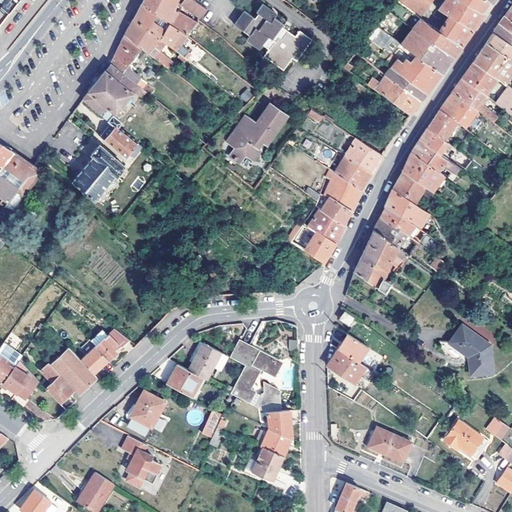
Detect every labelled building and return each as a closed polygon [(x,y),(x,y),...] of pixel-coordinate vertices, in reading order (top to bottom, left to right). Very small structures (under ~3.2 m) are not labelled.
[(169,21),(188,34),(196,21),(173,8),(175,0),(143,0),(142,2),(157,12),(169,21)] [(182,0),(182,3),(200,16),(205,8),(194,0),(182,0)] [(395,0),(388,10),(398,17),(406,6),(397,0),(395,0)] [(397,0),(406,6),(421,17),(423,14),(433,0),(397,0)] [(484,13),(482,12),(464,0),(443,0),(439,7),(450,14),(439,28),(462,43),(474,27),(484,13)] [(486,7),(490,0),(464,0),(482,12),(486,7)] [(185,38),(188,34),(169,21),(165,27),(158,22),(159,21),(156,19),(155,21),(153,19),(157,12),(142,2),(138,10),(134,18),(167,43),(181,55),(185,58),(193,49),(183,41),(185,38)] [(257,19),(255,17),(244,9),(234,24),(249,35),(246,39),(259,48),(262,44),(268,49),(263,56),(283,70),(292,57),(296,60),(311,40),(299,31),(295,35),(281,25),(283,23),(274,17),(277,13),(262,3),(256,11),(259,12),(261,14),(257,19)] [(377,26),(395,39),(404,28),(395,21),(398,17),(388,10),(377,26)] [(511,19),(504,14),(502,18),(499,23),(511,32),(511,19)] [(462,43),(439,28),(423,19),(421,17),(412,28),(453,55),(458,48),(462,43)] [(159,52),(167,43),(134,18),(129,29),(126,34),(143,47),(154,57),(159,52)] [(511,32),(499,23),(496,27),(493,31),(511,45),(511,32)] [(402,43),(395,39),(377,26),(370,34),(394,52),(399,46),(414,57),(411,60),(406,57),(403,61),(393,54),(386,63),(392,66),(427,92),(435,81),(441,72),(402,43)] [(395,39),(402,43),(409,32),(404,28),(395,39)] [(448,63),(453,55),(412,28),(409,32),(402,43),(441,72),(448,63)] [(511,59),(511,58),(511,45),(493,31),(489,37),(487,41),(511,59)] [(124,62),(130,61),(136,61),(143,47),(126,34),(120,46),(114,57),(117,59),(119,58),(124,62)] [(196,46),(198,42),(188,34),(185,38),(196,46)] [(511,73),(511,59),(487,41),(480,51),(474,60),(500,79),(505,83),(511,73)] [(154,57),(168,68),(172,63),(159,52),(154,57)] [(146,91),(150,94),(153,91),(145,84),(139,76),(130,69),(130,61),(124,62),(119,58),(117,59),(114,57),(111,63),(146,91)] [(463,77),(487,96),(500,79),(474,60),(468,69),(463,77)] [(88,92),(83,98),(111,121),(118,127),(121,122),(113,116),(134,90),(142,97),(146,91),(111,63),(105,70),(104,69),(98,77),(97,77),(94,82),(87,91),(88,92)] [(344,69),(348,72),(352,66),(348,63),(344,69)] [(384,73),(386,74),(392,66),(386,63),(380,70),(384,73)] [(425,95),(427,92),(392,66),(386,74),(393,79),(421,99),(425,95)] [(367,83),(383,93),(393,79),(386,74),(384,73),(378,82),(371,78),(367,83)] [(481,103),(487,96),(463,77),(459,82),(453,91),(475,108),(494,122),(498,116),(491,111),(493,108),(490,106),(488,108),(481,103)] [(417,105),(421,99),(393,79),(383,93),(411,113),(417,105)] [(493,100),(511,114),(511,88),(510,87),(500,101),(495,98),(493,100)] [(240,95),(245,102),(253,95),(247,89),(240,95)] [(440,108),(463,125),(475,108),(453,91),(446,100),(440,108)] [(271,100),(256,121),(261,124),(275,103),(271,100)] [(259,145),(261,141),(264,137),(269,141),(284,119),(280,117),(285,111),(275,103),(261,124),(256,121),(248,115),(239,129),(237,128),(229,141),(235,144),(229,153),(235,156),(234,158),(235,159),(236,158),(241,161),(246,154),(253,159),(261,147),(259,146),(259,145)] [(470,131),(463,125),(440,108),(435,116),(428,125),(445,139),(450,132),(453,134),(448,141),(457,149),(470,131)] [(309,111),(307,117),(320,122),(322,115),(309,111)] [(133,156),(141,146),(122,130),(118,127),(111,121),(99,135),(126,158),(130,154),(133,156)] [(198,122),(191,130),(205,143),(212,136),(198,122)] [(472,159),(457,149),(448,141),(445,139),(428,125),(424,132),(420,138),(446,159),(463,170),(472,159)] [(356,137),(345,155),(372,172),(376,164),(383,155),(356,137)] [(442,164),(446,159),(420,138),(417,145),(412,151),(438,170),(442,164)] [(0,168),(13,152),(1,144),(0,143),(0,168)] [(94,156),(73,181),(96,200),(115,174),(117,175),(125,166),(100,144),(91,154),(94,156)] [(315,161),(328,168),(337,155),(320,144),(314,153),(318,157),(315,161)] [(443,174),(438,170),(412,151),(408,160),(403,170),(432,191),(443,174)] [(34,166),(13,152),(0,168),(0,196),(9,203),(17,192),(23,196),(46,165),(38,159),(34,166)] [(334,173),(362,190),(367,181),(372,172),(345,155),(334,173)] [(459,176),(463,170),(446,159),(442,164),(459,176)] [(357,199),(362,190),(334,173),(329,169),(324,177),(328,179),(325,195),(331,197),(352,209),(357,199)] [(434,202),(439,195),(432,191),(403,170),(401,176),(395,189),(417,204),(423,193),(434,202)] [(430,212),(417,204),(395,189),(391,197),(386,207),(414,223),(421,227),(430,212)] [(17,192),(9,203),(6,206),(13,212),(24,197),(23,196),(17,192)] [(348,216),(352,209),(331,197),(323,211),(344,224),(348,216)] [(408,233),(414,223),(386,207),(384,211),(381,217),(408,233)] [(345,225),(344,224),(323,211),(321,210),(305,224),(335,242),(340,233),(345,225)] [(374,230),(400,248),(409,234),(408,233),(381,217),(378,222),(374,230)] [(285,235),(291,229),(297,224),(294,221),(282,231),(285,235)] [(0,237),(5,242),(10,235),(6,232),(4,225),(0,222),(0,237)] [(331,249),(335,242),(305,224),(296,233),(289,239),(323,261),(331,249)] [(495,238),(511,249),(511,247),(511,235),(502,228),(495,238)] [(284,236),(289,239),(296,233),(291,229),(285,235),(284,236)] [(410,256),(400,248),(374,230),(365,249),(355,271),(385,292),(391,284),(384,279),(395,259),(404,265),(410,256)] [(447,262),(443,259),(440,257),(439,256),(432,266),(441,272),(448,263),(447,262)] [(355,317),(346,311),(340,318),(349,325),(355,317)] [(469,357),(471,374),(494,372),(491,344),(463,324),(450,343),(469,357)] [(123,347),(130,340),(115,328),(110,333),(123,347)] [(117,353),(123,347),(110,333),(107,336),(102,330),(91,340),(97,346),(110,360),(117,353)] [(13,333),(7,339),(14,347),(21,342),(13,333)] [(338,349),(358,362),(368,347),(348,334),(338,349)] [(289,339),(289,350),(297,349),(297,339),(289,339)] [(0,379),(2,381),(14,364),(17,360),(19,357),(22,354),(4,340),(2,343),(0,345),(0,379)] [(242,340),(233,357),(246,365),(232,392),(232,393),(251,404),(257,393),(250,389),(262,367),(276,375),(283,363),(242,340)] [(31,342),(26,349),(30,353),(36,347),(31,342)] [(205,342),(189,369),(203,376),(207,379),(222,351),(205,342)] [(97,377),(95,375),(82,360),(68,344),(65,348),(67,350),(53,364),(76,389),(79,393),(89,385),(97,377)] [(82,360),(95,375),(102,367),(110,360),(97,346),(94,349),(82,360)] [(370,370),(358,362),(338,349),(333,358),(336,360),(331,367),(354,383),(361,374),(364,377),(370,370)] [(12,400),(22,406),(39,381),(23,368),(26,365),(19,357),(17,360),(14,364),(2,381),(8,385),(16,391),(9,400),(10,401),(12,400)] [(69,395),(76,389),(53,364),(50,362),(42,369),(53,381),(47,387),(61,403),(69,395)] [(192,396),(203,376),(189,369),(178,363),(167,383),(181,390),(192,396)] [(269,411),(281,410),(280,391),(268,385),(266,398),(263,396),(258,407),(269,411)] [(145,390),(132,414),(152,425),(165,401),(145,390)] [(65,409),(80,397),(76,393),(62,404),(65,409)] [(232,399),(229,406),(234,408),(237,402),(232,399)] [(20,408),(22,406),(12,400),(10,401),(20,408)] [(220,413),(213,409),(203,432),(210,435),(220,413)] [(269,426),(292,437),(291,410),(281,410),(269,411),(269,415),(269,426)] [(217,426),(223,429),(227,420),(221,418),(217,426)] [(459,420),(454,427),(479,445),(483,438),(459,420)] [(500,439),(509,426),(503,422),(494,434),(500,439)] [(210,443),(212,444),(219,447),(222,440),(219,439),(223,429),(217,426),(210,443)] [(263,445),(284,455),(292,437),(269,426),(267,431),(261,445),(263,445)] [(412,442),(377,426),(369,445),(403,461),(412,442)] [(472,455),(479,445),(454,427),(445,441),(455,447),(457,445),(460,447),(472,455)] [(256,442),(261,445),(267,431),(263,428),(256,442)] [(426,438),(431,433),(426,429),(421,435),(426,438)] [(7,437),(1,433),(0,434),(0,448),(10,439),(7,437)] [(148,443),(129,433),(123,447),(131,451),(129,457),(133,460),(129,469),(130,470),(127,477),(139,484),(143,477),(153,483),(158,472),(156,471),(161,462),(152,458),(154,454),(144,449),(148,443)] [(479,445),(485,449),(490,443),(483,438),(479,445)] [(284,455),(263,445),(252,470),(273,479),(284,455)] [(479,445),(472,455),(478,460),(485,449),(479,445)] [(502,455),(511,462),(511,447),(509,445),(502,455)] [(497,482),(511,491),(511,467),(510,466),(507,465),(497,482)] [(85,489),(103,501),(114,482),(96,471),(85,489)] [(350,511),(358,494),(367,498),(370,492),(347,482),(335,511),(350,511)] [(43,511),(52,500),(36,489),(22,507),(28,511),(43,511)] [(97,511),(103,501),(85,489),(79,499),(97,511)] [(407,511),(408,511),(387,502),(383,511),(407,511)]
